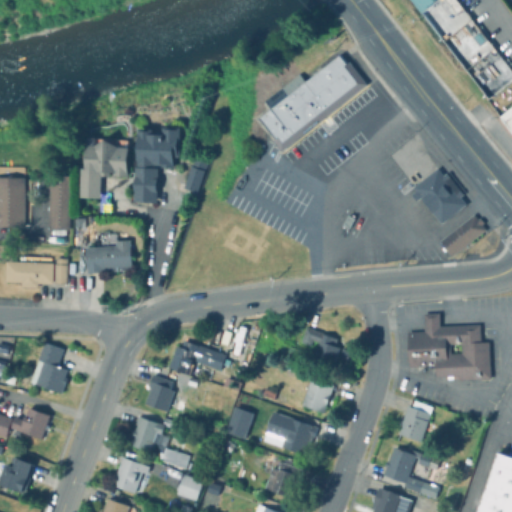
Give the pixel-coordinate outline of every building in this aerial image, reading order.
[(511,67),(459,0),(405,0),(486,101),(511,81),(511,67)] [(337,57),(346,65),(343,70),(355,83),(281,143),(275,139),(273,140),(258,120),(337,57)] [(511,104),(499,114),(511,130),(511,104)] [(182,127),(180,157),(174,157),(173,168),(161,167),(161,165),(155,165),(155,168),(158,168),(158,178),(160,179),(159,191),(157,191),(156,202),(134,201),(140,128),(154,129),(154,130),(164,131),(165,126),(182,127)] [(409,130),(465,200),(442,218),(421,192),(418,195),(416,192),(419,190),(386,148),(409,130)] [(129,147),(127,177),(112,175),(112,172),(110,172),(109,176),(102,176),(100,198),(79,197),(83,136),(128,140),(127,147),(129,147)] [(183,186),(193,157),(207,162),(196,191),(183,186)] [(0,166),(22,166),(22,177),(24,177),(24,227),(0,227),(0,166)] [(69,176),(67,229),(46,228),(48,175),(69,176)] [(472,212),(438,238),(451,255),(485,229),(472,212)] [(84,226),(74,227),(73,218),(83,217),(84,226)] [(107,230),(107,233),(115,232),(115,240),(129,239),(132,269),(87,273),(84,238),(93,237),(93,234),(101,234),(101,231),(107,230)] [(50,256),(50,262),(52,262),(52,283),(37,282),(37,287),(20,286),(20,282),(5,281),(6,261),(11,261),(11,255),(50,256)] [(67,264),(66,284),(53,283),(55,257),(66,258),(66,263),(67,264)] [(422,311),(438,311),(439,323),(481,322),(481,338),(487,338),(488,374),(436,376),(436,363),(407,364),(406,329),(423,329),(422,311)] [(337,339),(334,346),(339,348),(334,363),(315,356),(320,343),(312,340),(310,345),(301,342),(306,327),(323,333),(322,334),(337,339)] [(182,339),(223,354),(222,358),(227,359),(225,365),(220,363),(218,369),(192,360),(188,374),(167,367),(174,345),(179,346),(182,339)] [(65,377),(60,393),(29,382),(37,360),(43,342),(63,349),(57,365),(67,369),(64,377),(65,377)] [(350,345),(346,358),(338,356),(342,342),(350,345)] [(0,373),(14,376),(12,384),(0,381),(0,373)] [(172,390),(163,411),(142,403),(148,388),(145,387),(150,374),(170,382),(168,387),(170,388),(169,390),(172,390)] [(334,382),(323,412),(301,404),(311,374),(334,382)] [(274,392),(271,400),(260,396),(263,388),(274,392)] [(429,406),(426,413),(427,413),(425,420),(424,420),(417,440),(395,432),(397,426),(404,405),(409,406),(411,399),(429,406)] [(50,415),(46,424),(48,425),(46,430),(44,429),(41,439),(10,427),(14,416),(21,419),(22,416),(25,417),(28,407),(50,415)] [(254,413),(245,438),(226,431),(235,407),(254,413)] [(315,428),(311,437),(307,436),(304,445),(303,445),(300,454),(279,446),(282,439),(264,432),(272,412),(315,428)] [(0,414),(11,418),(4,437),(0,435),(0,414)] [(136,415),(157,423),(157,422),(161,423),(163,417),(175,422),(173,429),(163,425),(160,434),(167,436),(164,444),(160,442),(159,445),(153,443),(149,453),(128,444),(131,437),(129,437),(132,428),(134,429),(135,425),(133,424),(136,415)] [(399,449),(404,451),(405,447),(428,455),(425,465),(415,461),(416,457),(412,455),(410,460),(414,462),(412,470),(407,468),(405,475),(435,486),(431,496),(400,485),(401,481),(380,473),(382,466),(381,466),(383,460),(385,460),(390,445),(399,449)] [(187,455),(183,468),(160,461),(164,448),(187,455)] [(475,511),(495,454),(511,459),(511,511),(475,511)] [(10,456),(15,458),(31,463),(26,477),(27,478),(24,485),(25,485),(22,494),(19,492),(19,491),(0,484),(0,474),(4,464),(7,465),(10,456)] [(148,467),(141,488),(135,486),(133,493),(111,486),(121,457),(148,467)] [(290,462),(289,465),(303,471),(292,499),(263,488),(271,467),(278,470),(279,468),(276,467),(277,463),(280,464),(281,462),(282,463),(283,459),(290,462)] [(201,481),(194,500),(175,493),(176,491),(173,490),(176,483),(178,484),(182,474),(201,481)] [(219,486),(215,495),(205,491),(209,482),(219,486)] [(375,486),(384,489),(389,490),(388,491),(398,494),(398,495),(409,500),(403,511),(367,511),(369,508),(367,507),(375,486)] [(454,492),(449,507),(439,503),(444,489),(454,492)] [(220,498),(214,511),(208,511),(198,508),(204,493),(220,498)] [(136,510),(135,511),(98,511),(99,511),(101,511),(106,498),(129,506),(128,507),(136,510)] [(283,511),(257,503),(253,511),(283,511)]
